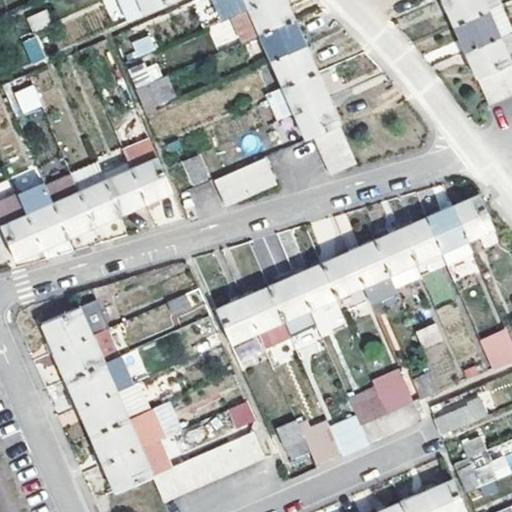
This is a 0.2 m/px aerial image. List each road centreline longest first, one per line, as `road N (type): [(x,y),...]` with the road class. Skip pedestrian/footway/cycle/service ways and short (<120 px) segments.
road 1 (residential): [(0,290),(472,149)]
road 2 (residential): [(472,149),(342,0)]
road 3 (residential): [(74,511),(0,337)]
road 4 (residential): [(259,511),(420,441)]
